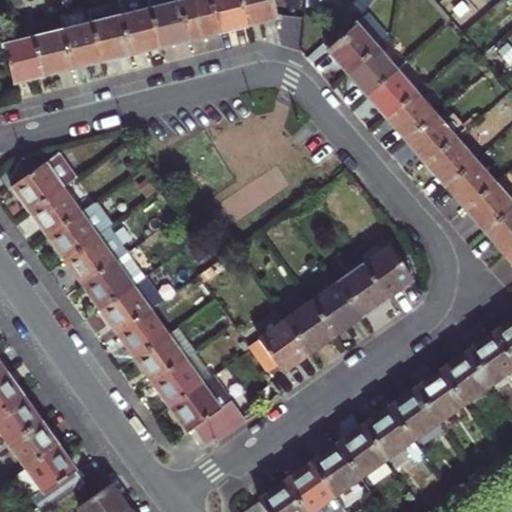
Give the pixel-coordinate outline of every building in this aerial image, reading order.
[(127,0),(130,12),(160,4),(158,0),(127,0)] [(182,36),(196,32),(187,0),(175,0),(160,4),(168,39),(182,36)] [(213,28),(229,24),(222,0),(187,0),(196,32),(213,28)] [(242,21),(256,17),(251,0),(222,0),(229,24),(242,21)] [(251,0),(256,17),(269,14),(285,9),(282,0),(251,0)] [(153,44),(168,39),(160,4),(130,12),(139,47),(153,44)] [(126,50),(139,47),(130,12),(100,19),(109,54),(126,50)] [(337,62),(348,75),(376,50),(385,41),(364,17),(327,52),(337,62)] [(93,59),(109,54),(100,19),(71,27),(79,62),(93,59)] [(491,20),(481,30),(492,42),(502,33),(491,20)] [(65,66),(79,62),(71,27),(43,34),(52,70),(65,66)] [(39,73),(52,70),(43,34),(9,42),(19,78),(39,73)] [(357,85),(367,97),(395,72),(376,50),(348,75),(357,85)] [(395,72),(367,97),(377,107),(388,119),(415,95),(395,72)] [(397,130),(408,143),(436,118),(415,95),(388,119),(397,130)] [(417,153),(427,164),(455,140),(436,118),(408,143),(417,153)] [(438,177),(448,188),(476,163),(455,140),(427,164),(438,177)] [(28,198),(35,208),(65,186),(74,179),(55,153),(16,181),(28,198)] [(476,163),(448,188),(458,199),(468,210),(495,185),(476,163)] [(477,220),(488,232),(511,210),(511,204),(495,185),(468,210),(477,220)] [(52,232),(82,210),(65,186),(35,208),(42,217),(52,232)] [(82,210),(52,232),(60,242),(69,256),(110,227),(113,225),(95,200),(82,210)] [(497,242),(508,255),(511,251),(511,210),(488,232),(497,242)] [(79,269),(88,281),(128,252),(110,227),(99,235),(69,256),(79,269)] [(368,262),(366,264),(389,295),(401,285),(413,277),(391,246),(384,251),(378,242),(362,254),(368,262)] [(97,295),(105,305),(145,276),(128,252),(88,281),(97,295)] [(342,270),(347,277),(355,271),(359,268),(354,261),(342,270)] [(347,277),(343,280),(365,311),(377,303),(389,295),(366,264),(359,268),(355,271),(347,277)] [(114,319),(122,330),(152,308),(163,301),(145,276),(105,305),(114,319)] [(343,280),(316,300),(339,330),(352,321),(365,311),(343,280)] [(316,300),(290,318),(313,349),(324,341),(339,330),(316,300)] [(132,343),(141,355),(170,333),(152,308),(122,330),(132,343)] [(280,363),(285,369),(294,363),(313,349),(290,318),(253,345),(254,346),(271,369),(280,363)] [(511,322),(501,331),(511,345),(511,322)] [(149,367),(158,380),(188,358),(198,350),(180,326),(170,333),(141,355),(149,367)] [(486,342),(474,350),(495,379),(511,366),(511,345),(501,331),(486,342)] [(198,350),(188,358),(206,383),(217,374),(198,350)] [(461,360),(449,369),(470,397),(495,379),(474,350),(461,360)] [(176,405),(206,383),(188,358),(158,380),(168,394),(176,405)] [(5,368),(0,361),(0,390),(14,381),(5,368)] [(438,376),(423,387),(444,416),(470,397),(449,369),(438,376)] [(250,419),(217,374),(206,383),(176,405),(187,420),(206,446),(220,436),(223,439),(250,419)] [(0,425),(1,427),(32,405),(23,393),(14,381),(0,390),(0,425)] [(412,395),(397,406),(419,435),(444,416),(423,387),(412,395)] [(20,452),(50,430),(43,420),(32,405),(1,427),(20,452)] [(384,415),(371,425),(393,454),(419,435),(397,406),(384,415)] [(346,443),(367,472),(393,454),(371,425),(360,433),(346,443)] [(20,452),(1,427),(0,428),(0,444),(11,459),(20,452)] [(60,444),(50,430),(20,452),(37,476),(68,454),(60,444)] [(333,452),(319,462),(341,492),(367,472),(346,443),(333,452)] [(82,474),(68,454),(37,476),(27,483),(48,511),(67,511),(96,492),(82,474)] [(308,470),(293,481),(315,511),(341,492),(319,462),(308,470)] [(269,499),(277,511),(313,511),(315,511),(293,481),(281,491),(269,499)] [(122,489),(91,511),(138,511),(133,504),(122,489)] [(315,511),(341,511),(350,505),(341,492),(315,511)] [(250,511),(276,511),(277,511),(269,499),(250,511)]
